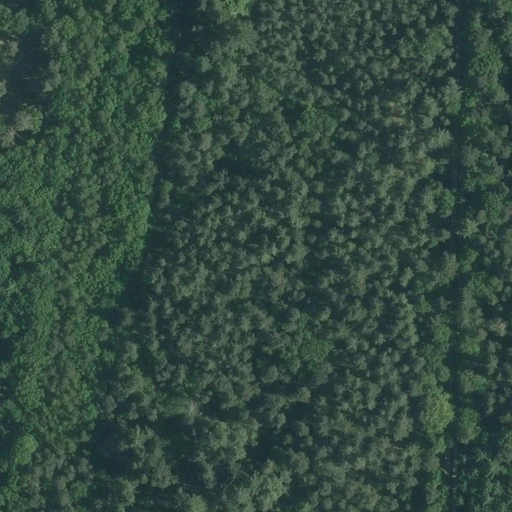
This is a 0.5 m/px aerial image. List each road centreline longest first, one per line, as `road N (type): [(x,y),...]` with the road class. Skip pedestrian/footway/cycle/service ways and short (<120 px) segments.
road 1 (track): [(177,0),(136,339),(205,511)]
road 2 (track): [(454,0),(443,511)]
